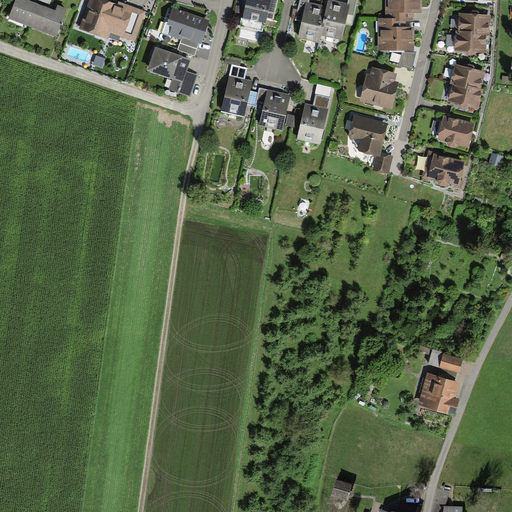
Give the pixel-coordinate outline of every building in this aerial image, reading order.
[(22,0),(16,0),(8,21),(57,39),(67,11),(58,7),(56,12),(46,9),(35,5),(22,0)] [(128,9),(102,0),(89,0),(80,26),(106,36),(109,29),(134,38),(144,10),(129,5),(128,9)] [(237,0),(233,17),(242,19),(240,28),(263,33),(265,24),(272,26),(278,0),(237,0)] [(322,26),(327,7),(317,5),(309,3),(310,0),(300,0),(295,21),(301,23),(298,40),(320,45),(322,37),(324,26),(322,26)] [(324,26),(322,37),(342,41),(346,25),(352,26),(358,0),(357,0),(348,0),(348,4),(338,2),(329,0),(328,0),(327,7),(322,26),(324,26)] [(385,0),(386,19),(397,19),(397,28),(414,28),(414,14),(421,14),(421,0),(385,0)] [(207,30),(210,22),(173,10),(167,27),(172,29),(169,37),(181,41),(178,51),(195,57),(199,46),(201,47),(207,30)] [(460,16),(459,34),(486,36),(488,36),(489,18),(460,16)] [(378,51),(391,53),(414,53),(414,28),(397,28),(397,19),(386,19),(378,19),(378,51)] [(456,34),(455,52),(485,53),(486,36),(459,34),(456,34)] [(177,59),(154,50),(146,71),(173,81),(170,90),(189,97),(197,76),(185,72),(188,63),(177,59)] [(416,53),(414,53),(391,53),(388,64),(412,70),(416,53)] [(91,65),(100,68),(103,60),(93,57),(91,65)] [(222,113),(244,119),(253,81),(246,79),(248,69),(231,65),(228,78),(231,78),(222,113)] [(466,87),(480,91),(485,73),(455,66),(451,85),(452,85),(466,89),(466,87)] [(361,102),(392,110),(399,85),(395,84),(397,75),(372,69),(370,78),(367,78),(361,102)] [(448,104),(478,111),(482,91),(480,91),(466,87),(466,89),(452,85),(448,104)] [(260,127),(282,131),(290,96),(261,90),(257,109),(264,111),(260,127)] [(306,104),(297,141),(321,146),(331,99),(316,95),(314,106),(306,104)] [(299,118),(290,116),(287,126),(297,128),(299,118)] [(376,121),(354,116),(349,138),(359,153),(365,156),(372,158),(376,158),(380,159),(388,124),(376,121)] [(469,148),(475,125),(444,117),(438,141),(446,143),(448,148),(455,150),(460,146),(469,148)] [(458,187),(465,162),(429,153),(422,178),(437,182),(439,186),(446,188),(451,185),(458,187)] [(388,175),(393,157),(381,154),(380,159),(376,158),(373,172),(388,175)] [(502,166),(504,156),(493,154),(491,164),(502,166)] [(461,364),(441,358),(437,372),(428,369),(418,402),(455,413),(460,397),(455,396),(460,379),(457,378),(461,364)] [(353,483),(336,478),(331,492),(349,498),(353,483)]
